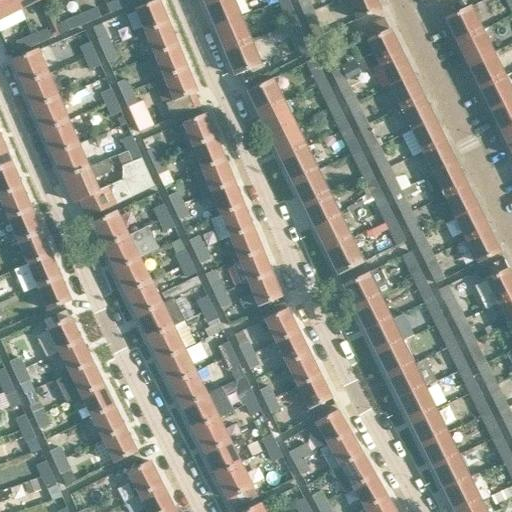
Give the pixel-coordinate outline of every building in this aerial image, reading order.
[(0,0),(0,19),(20,10),(15,0),(0,0)] [(15,0),(20,10),(39,0),(15,0)] [(135,3),(134,0),(115,0),(119,9),(135,3)] [(156,0),(136,8),(146,32),(169,22),(160,0),(156,0)] [(210,14),(215,28),(242,17),(235,0),(216,0),(206,4),(210,14)] [(297,0),(304,15),(314,11),(308,0),(297,0)] [(381,9),(377,0),(349,0),(358,19),(381,9)] [(446,19),(458,42),(483,29),(471,6),(446,19)] [(97,8),(82,14),(86,24),(101,17),(97,8)] [(293,9),(283,13),(288,25),(298,21),(293,9)] [(323,34),(314,11),(304,15),(313,38),(323,34)] [(86,24),(82,14),(66,21),(70,30),(86,24)] [(222,41),(226,51),(252,40),(242,17),(215,28),(221,41),(222,41)] [(348,78),(378,64),(402,52),(391,29),(390,30),(384,18),(361,29),(372,52),(342,67),(331,44),(320,49),(337,83),(348,78)] [(298,21),(288,25),(293,37),(303,33),(298,21)] [(179,45),(169,22),(146,32),(155,55),(179,45)] [(47,29),(33,35),(37,44),(51,38),(47,29)] [(458,42),(469,65),(494,52),(483,29),(458,42)] [(104,49),(114,45),(109,33),(99,38),(104,49)] [(37,44),(33,35),(16,42),(20,51),(37,44)] [(229,61),(235,75),(240,73),(262,64),(252,40),(226,51),(230,61),(229,61)] [(81,45),(86,58),(98,53),(92,41),(81,45)] [(104,49),(109,61),(120,57),(114,45),(104,49)] [(155,55),(165,78),(189,68),(179,45),(155,55)] [(13,61),(17,70),(24,85),(49,74),(39,50),(13,61)] [(413,74),(402,52),(378,64),(389,86),(413,74)] [(469,65),(480,88),(506,75),(494,52),(469,65)] [(98,53),(86,58),(91,68),(102,63),(98,53)] [(198,91),(189,68),(165,78),(174,100),(166,103),(172,118),(200,107),(194,92),(198,91)] [(321,69),(311,74),(317,86),(327,81),(321,69)] [(49,74),(24,85),(34,108),(60,97),(49,74)] [(413,74),(389,86),(401,108),(424,96),(413,74)] [(480,88),(492,111),(511,100),(511,88),(506,75),(480,88)] [(124,94),(134,90),(129,78),(118,82),(124,94)] [(359,101),(348,78),(337,83),(348,106),(359,101)] [(248,91),(259,114),(285,101),(274,79),(248,91)] [(327,81),(317,86),(323,97),(333,92),(327,81)] [(102,93),(107,105),(118,100),(113,88),(102,93)] [(134,90),(124,94),(129,107),(139,102),(134,90)] [(435,118),(424,96),(401,108),(412,130),(435,118)] [(44,132),(70,121),(60,97),(34,108),(44,132)] [(123,111),(118,100),(107,105),(112,116),(123,111)] [(511,100),(492,111),(503,134),(511,129),(511,100)] [(260,115),(271,137),(296,124),(285,101),(259,114),(260,115)] [(370,123),(359,101),(348,106),(359,128),(370,123)] [(184,123),(193,145),(217,136),(207,113),(184,123)] [(344,115),(334,120),(340,132),(349,127),(344,115)] [(412,130),(423,152),(446,140),(435,118),(412,130)] [(54,155),(80,144),(70,121),(44,132),(54,155)] [(380,145),(370,123),(359,128),(370,150),(380,145)] [(271,137),(282,160),(308,147),(296,124),(271,137)] [(349,127),(340,132),(345,143),(355,138),(349,127)] [(511,151),(511,129),(503,134),(511,151)] [(134,135),(122,140),(127,152),(139,147),(134,135)] [(217,136),(193,145),(202,168),(226,159),(217,136)] [(0,168),(13,163),(3,140),(0,141),(0,168)] [(423,152),(434,174),(457,162),(446,140),(423,152)] [(64,179),(90,168),(80,144),(54,155),(64,179)] [(391,167),(380,145),(370,150),(381,172),(391,167)] [(154,162),(164,158),(159,146),(149,151),(154,162)] [(110,159),(90,168),(64,179),(74,202),(81,199),(89,217),(115,206),(156,185),(139,147),(127,152),(132,162),(125,165),(125,179),(100,191),(94,178),(115,169),(110,159)] [(282,160),(294,183),(319,170),(308,147),(282,160)] [(164,158),(154,162),(159,174),(170,170),(164,158)] [(204,195),(212,191),(235,182),(226,159),(202,168),(195,172),(204,195)] [(366,161),(356,166),(362,177),(372,173),(366,161)] [(457,162),(434,174),(425,178),(436,200),(445,196),(468,185),(457,162)] [(0,195),(23,186),(13,163),(0,168),(0,195)] [(397,178),(391,167),(381,172),(392,195),(409,186),(403,175),(397,178)] [(294,183),(305,206),(330,193),(319,170),(294,183)] [(372,173),(362,177),(368,189),(378,184),(372,173)] [(221,214),(245,205),(235,182),(212,191),(221,214)] [(445,196),(456,218),(479,207),(468,185),(445,196)] [(0,195),(0,208),(4,207),(9,219),(33,209),(23,186),(0,195)] [(402,190),(392,195),(403,217),(413,212),(402,190)] [(175,207),(185,202),(180,191),(169,196),(175,207)] [(305,206),(316,229),(342,216),(330,193),(305,206)] [(185,202),(175,207),(180,220),(191,214),(185,202)] [(155,208),(160,219),(170,215),(165,203),(155,208)] [(254,228),(245,205),(221,214),(231,237),(254,228)] [(389,207),(379,212),(385,223),(395,219),(389,207)] [(479,207),(456,218),(445,224),(457,246),(467,240),(490,229),(479,207)] [(33,209),(9,219),(19,241),(42,231),(33,209)] [(92,224),(104,247),(129,235),(118,212),(92,224)] [(424,234),(413,212),(403,217),(414,239),(424,234)] [(175,226),(170,215),(160,219),(166,231),(175,226)] [(326,251),(327,252),(353,239),(342,216),(316,229),(327,250),(326,251)] [(406,241),(395,219),(385,223),(396,246),(406,241)] [(129,235),(104,247),(115,270),(140,257),(159,248),(148,225),(129,235)] [(264,251),(254,228),(231,237),(240,260),(264,251)] [(478,262),(501,251),(490,229),(467,240),(478,262)] [(42,231),(19,241),(29,264),(52,254),(42,231)] [(435,256),(424,234),(414,239),(425,262),(435,256)] [(196,252),(207,247),(201,235),(190,240),(196,252)] [(353,239),(327,252),(338,274),(339,274),(364,262),(353,239)] [(207,247),(196,252),(202,264),(213,259),(207,247)] [(177,254),(182,265),(191,260),(186,250),(177,254)] [(264,251),(240,260),(250,283),(273,273),(264,251)] [(29,264),(14,270),(24,293),(38,287),(62,277),(52,254),(29,264)] [(446,278),(435,256),(425,262),(435,283),(446,278)] [(115,270),(126,293),(152,280),(140,257),(115,270)] [(197,273),(191,260),(182,265),(187,278),(197,273)] [(417,263),(407,268),(412,280),(422,275),(417,263)] [(355,308),(380,295),(391,290),(380,267),(344,285),(355,308)] [(217,296),(228,291),(218,269),(207,275),(217,296)] [(492,291),(482,296),(487,307),(498,302),(511,295),(511,273),(510,269),(487,280),(492,291)] [(273,273),(250,283),(259,306),(283,296),(273,273)] [(433,297),(422,275),(412,280),(423,302),(433,297)] [(71,299),(62,277),(38,287),(48,309),(71,299)] [(126,293),(138,316),(163,303),(152,280),(126,293)] [(439,290),(455,324),(466,318),(449,285),(439,290)] [(228,291),(217,296),(223,309),(234,303),(228,291)] [(380,295),(355,308),(355,309),(356,309),(367,330),(392,318),(380,295)] [(509,324),(511,322),(511,295),(498,302),(509,324)] [(198,300),(203,312),(213,307),(208,296),(198,300)] [(163,303),(138,316),(149,339),(174,326),(185,321),(187,320),(175,297),(163,303)] [(445,320),(433,297),(423,302),(435,325),(445,320)] [(218,319),(213,307),(203,312),(209,323),(218,319)] [(276,340),(299,329),(288,308),(260,322),(267,335),(272,332),(276,340)] [(49,330),(37,336),(47,357),(59,351),(82,339),(71,317),(71,318),(67,310),(44,320),(49,330)] [(367,330),(378,353),(403,341),(392,318),(367,330)] [(455,324),(466,345),(476,340),(466,318),(455,324)] [(445,320),(435,325),(440,336),(450,331),(445,320)] [(174,326),(149,339),(160,361),(185,349),(174,326)] [(299,329),(276,340),(286,362),(309,350),(299,329)] [(70,373),(93,362),(82,339),(59,351),(70,373)] [(487,362),(476,340),(466,345),(477,367),(487,362)] [(245,355),(255,350),(251,341),(240,346),(245,355)] [(378,353),(389,376),(414,364),(403,341),(378,353)] [(220,346),(225,358),(235,353),(229,342),(220,346)] [(160,361),(171,384),(197,372),(185,349),(160,361)] [(262,365),(255,350),(245,355),(252,369),(262,365)] [(309,350),(286,362),(297,383),(320,372),(309,350)] [(246,377),(235,353),(225,358),(236,381),(246,377)] [(462,354),(452,359),(457,371),(467,366),(462,354)] [(16,373),(27,368),(22,356),(11,361),(16,373)] [(389,376),(400,399),(426,386),(436,381),(425,358),(414,364),(389,376)] [(104,384),(93,362),(70,373),(57,380),(68,402),(81,395),(104,384)] [(488,389),(498,384),(487,362),(477,367),(488,389)] [(467,366),(457,371),(463,382),(473,377),(467,366)] [(0,369),(0,381),(1,384),(11,380),(5,367),(0,369)] [(27,368),(16,373),(22,384),(32,380),(27,368)] [(171,384),(183,407),(208,395),(197,372),(171,384)] [(320,372),(297,383),(310,409),(332,397),(320,372)] [(247,403),(247,404),(257,400),(246,377),(236,381),(240,389),(244,398),(247,403)] [(16,392),(11,380),(1,384),(7,396),(16,392)] [(208,395),(183,407),(194,430),(220,417),(234,410),(247,403),(244,398),(232,404),(227,395),(240,389),(236,381),(224,387),(222,388),(208,395)] [(92,417),(115,406),(104,384),(81,395),(92,417)] [(509,406),(498,384),(488,389),(499,412),(509,406)] [(265,398),(275,393),(271,385),(261,390),(265,398)] [(400,399),(412,422),(437,409),(426,386),(400,399)] [(265,398),(272,413),(282,409),(275,393),(265,398)] [(262,411),(257,400),(247,404),(252,416),(262,411)] [(484,400),(474,405),(480,416),(490,411),(484,400)] [(37,418),(47,413),(42,401),(31,406),(37,418)] [(126,428),(115,406),(92,417),(103,439),(126,428)] [(511,432),(511,412),(509,406),(499,412),(510,434),(511,432)] [(412,422),(423,444),(448,432),(437,409),(412,422)] [(329,444),(351,431),(339,410),(316,422),(329,444)] [(490,411),(480,416),(486,428),(496,423),(490,411)] [(47,413),(37,418),(42,429),(52,425),(47,413)] [(17,419),(22,430),(32,426),(26,414),(17,419)] [(220,417),(194,430),(205,453),(231,440),(220,417)] [(37,438),(32,426),(22,430),(28,442),(37,438)] [(114,462),(137,450),(126,428),(103,439),(114,462)] [(351,431),(329,444),(319,449),(331,471),(363,452),(351,431)] [(448,432),(423,444),(434,467),(459,455),(448,432)] [(263,439),(269,451),(278,446),(273,435),(263,439)] [(231,440),(205,453),(217,476),(242,463),(231,440)] [(57,463),(67,458),(62,446),(52,451),(57,463)] [(283,457),(278,446),(269,451),(274,461),(283,457)] [(511,455),(507,446),(497,451),(503,462),(511,457),(511,455)] [(298,447),(288,452),(293,463),(303,457),(298,447)] [(353,487),(376,474),(363,452),(331,471),(344,492),(353,487)] [(459,455),(434,467),(446,490),(471,478),(459,455)] [(310,470),(303,457),(293,463),(300,475),(310,470)] [(511,457),(503,462),(509,474),(511,472),(511,457)] [(67,458),(57,463),(62,475),(73,470),(67,458)] [(38,465),(43,477),(53,473),(47,461),(38,465)] [(151,461),(144,465),(129,473),(140,495),(163,483),(151,461)] [(242,463),(217,476),(228,498),(253,486),(242,463)] [(122,500),(131,497),(123,472),(114,475),(122,500)] [(58,485),(53,473),(43,477),(48,489),(58,485)] [(388,495),(376,474),(353,487),(366,508),(388,495)] [(446,490),(456,511),(459,511),(482,501),(490,497),(479,474),(471,478),(446,490)] [(140,495),(127,501),(132,511),(141,511),(147,509),(148,511),(160,511),(174,505),(163,483),(140,495)] [(321,492),(311,497),(317,508),(327,502),(321,492)] [(397,511),(388,495),(366,508),(358,511),(397,511)] [(293,503),(297,511),(302,511),(309,509),(303,498),(293,503)] [(487,511),(482,501),(459,511),(487,511)] [(331,511),(327,502),(317,508),(319,511),(331,511)]
